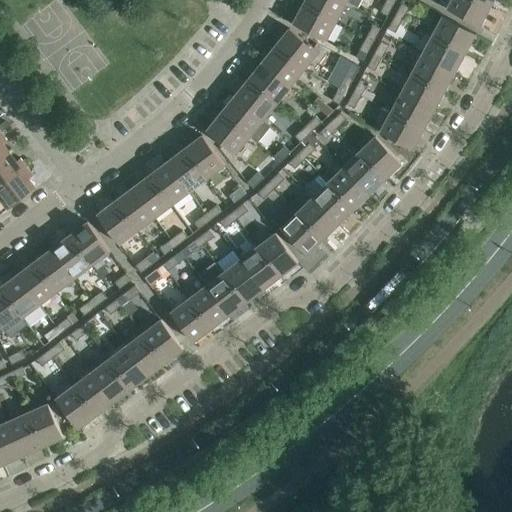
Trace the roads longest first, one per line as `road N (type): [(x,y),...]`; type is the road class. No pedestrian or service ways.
road 1 (residential): [(511,47),(481,111),(335,284),(291,295),(112,429),(101,454),(0,506)]
road 2 (secondary): [(204,511),(279,463),(425,336),(511,235)]
road 3 (residential): [(268,0),(189,96),(77,186)]
road 4 (residential): [(0,78),(77,186)]
